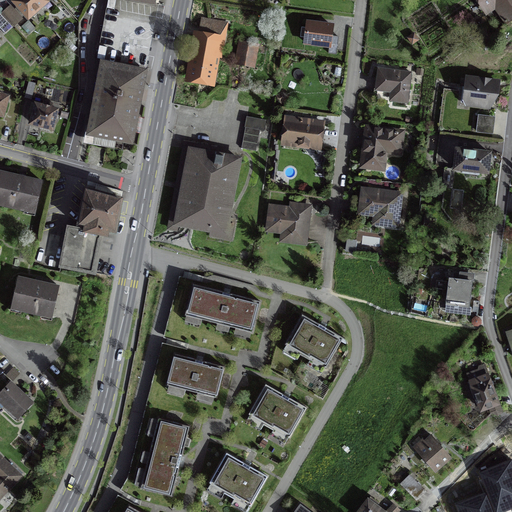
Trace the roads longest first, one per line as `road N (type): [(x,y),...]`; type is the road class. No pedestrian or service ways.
road 1 (residential): [(324,300),(359,0)]
road 2 (primary): [(64,511),(98,425),(133,251)]
road 3 (residential): [(267,511),(353,362),(354,333),(324,300)]
road 4 (residential): [(511,384),(489,316),(511,146)]
road 5 (residential): [(324,300),(133,251)]
road 6 (primary): [(144,189),(181,0)]
road 7 (residential): [(144,189),(0,150)]
